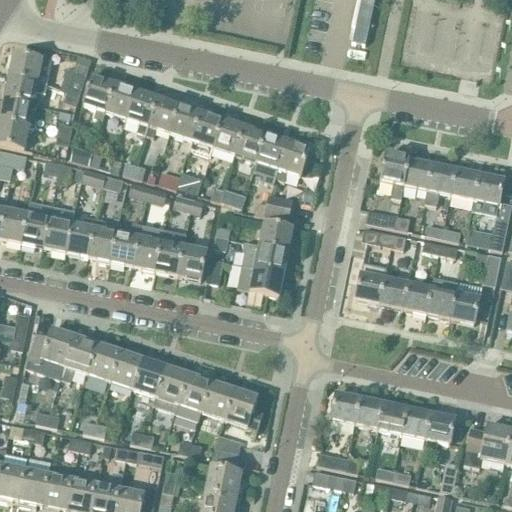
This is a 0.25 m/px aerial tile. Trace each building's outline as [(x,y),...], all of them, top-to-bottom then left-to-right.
[(12,60),(7,83),(36,90),(46,92),(51,68),(12,60)] [(66,74),(59,94),(79,98),(85,80),(66,74)] [(91,82),(82,111),(95,115),(92,125),(101,128),(104,120),(113,89),(91,82)] [(7,83),(3,105),(32,111),(36,90),(7,83)] [(113,89),(104,120),(125,127),(135,97),(113,89)] [(62,108),(75,113),(79,98),(59,94),(58,97),(65,100),(62,108)] [(135,97),(125,127),(138,131),(135,139),(144,142),(157,104),(135,97)] [(157,104),(144,142),(152,144),(155,136),(168,141),(178,111),(157,104)] [(3,105),(0,117),(0,127),(27,134),(27,133),(34,134),(36,126),(29,124),(32,111),(3,105)] [(178,111),(168,141),(190,148),(200,119),(178,111)] [(200,119),(190,148),(211,155),(222,126),(200,119)] [(222,126),(211,155),(233,163),(243,133),(222,126)] [(0,127),(0,151),(22,157),(27,134),(0,127)] [(58,130),(56,140),(70,143),(72,132),(58,130)] [(243,133),(233,163),(255,170),(265,140),(243,133)] [(54,151),(67,153),(68,153),(70,143),(56,140),(54,151)] [(265,140),(255,170),(267,174),(264,183),(274,186),(286,148),(265,140)] [(286,148),(274,186),(282,189),(285,180),(299,185),(308,155),(286,148)] [(70,167),(84,171),(86,171),(90,159),(72,154),(70,167)] [(0,170),(12,173),(15,161),(0,158),(0,170)] [(90,159),(86,171),(97,174),(101,161),(90,159)] [(15,161),(12,173),(22,176),(25,163),(15,161)] [(393,194),(391,203),(400,205),(402,193),(408,166),(384,161),(377,191),(393,194)] [(113,165),(109,178),(117,180),(121,167),(113,165)] [(432,171),(408,166),(402,193),(426,198),(432,171)] [(42,180),(56,183),(58,170),(45,167),(42,180)] [(124,168),(121,181),(130,184),(134,171),(124,168)] [(58,170),(56,183),(54,191),(66,193),(70,172),(58,170)] [(134,171),(130,184),(141,187),(145,174),(134,171)] [(178,184),(174,196),(197,203),(200,190),(187,186),(191,174),(183,171),(179,184),(178,184)] [(432,171),(426,198),(423,211),(435,213),(438,201),(449,203),(455,176),(432,171)] [(81,189),(100,194),(100,193),(104,180),(85,175),(81,189)] [(455,176),(449,203),(473,208),(478,181),(455,176)] [(160,179),(157,191),(157,192),(174,196),(178,184),(160,179)] [(100,193),(100,194),(102,195),(102,193),(116,198),(120,195),(123,187),(106,182),(106,181),(104,180),(100,193)] [(478,181),(473,208),(497,213),(503,186),(478,181)] [(131,202),(144,206),(148,194),(132,190),(129,199),(131,202)] [(148,194),(144,206),(160,210),(164,208),(166,199),(148,194)] [(212,194),(209,206),(218,208),(222,196),(212,194)] [(304,194),(302,206),(312,208),(314,196),(304,194)] [(222,196),(218,208),(229,211),(232,199),(222,196)] [(175,214),(188,218),(191,206),(176,202),(173,211),(175,214)] [(265,210),(261,223),(286,228),(290,207),(268,203),(266,210),(265,210)] [(191,206),(188,218),(200,221),(203,210),(191,206)] [(256,208),(253,221),(261,223),(265,210),(256,208)] [(4,215),(0,234),(0,246),(20,250),(26,220),(5,215),(4,215)] [(367,217),(364,230),(394,236),(396,223),(387,221),(382,220),(367,217)] [(26,220),(20,250),(42,255),(48,224),(26,220)] [(396,223),(394,236),(406,238),(409,225),(397,223),(396,223)] [(48,224),(42,255),(64,259),(70,229),(48,224)] [(70,229),(64,259),(87,264),(94,226),(84,224),(83,231),(70,229)] [(94,226),(87,264),(109,268),(115,238),(103,236),(105,228),(94,226)] [(494,226),(488,255),(501,258),(507,229),(494,226)] [(262,229),(257,252),(287,259),(292,236),(262,229)] [(115,238),(109,268),(132,273),(139,231),(131,230),(128,241),(115,238)] [(139,231),(132,273),(154,278),(162,236),(139,231)] [(425,234),(424,242),(441,246),(442,239),(443,235),(435,234),(426,232),(425,234)] [(216,233),(214,244),(227,246),(229,235),(216,233)] [(361,248),(390,254),(392,241),(364,235),(361,248)] [(442,239),(441,246),(457,249),(459,239),(447,236),(443,235),(442,239)] [(162,236),(154,278),(176,282),(182,253),(185,241),(162,236)] [(400,267),(402,257),(405,244),(392,241),(390,254),(388,265),(400,267)] [(212,253),(225,256),(227,246),(214,244),(212,253)] [(421,258),(437,262),(440,251),(423,247),(421,258)] [(244,249),(239,272),(282,281),(287,259),(257,252),(244,249)] [(440,251),(437,262),(454,265),(456,255),(440,251)] [(182,253),(176,282),(199,287),(205,258),(182,253)] [(481,290),(494,293),(500,264),(487,261),(481,290)] [(210,265),(205,288),(217,291),(222,268),(210,265)] [(511,267),(505,267),(500,294),(511,296),(511,267)] [(354,306),(379,311),(384,284),(386,275),(362,270),(361,279),(360,279),(354,306)] [(234,295),(247,297),(278,304),(282,281),(239,272),(234,295)] [(384,284),(379,311),(402,316),(407,288),(384,284)] [(431,293),(425,321),(449,325),(456,289),(432,284),(430,293),(431,293)] [(407,288),(402,316),(425,321),(431,293),(430,293),(407,288)] [(456,289),(449,325),(473,330),(480,294),(456,289)] [(20,399),(21,399),(19,405),(28,407),(30,402),(40,372),(39,372),(41,367),(62,375),(74,343),(72,343),(74,338),(58,333),(57,337),(50,335),(47,344),(35,340),(26,367),(26,368),(30,369),(20,399)] [(74,343),(62,375),(59,385),(69,389),(73,378),(86,382),(96,351),(96,350),(97,346),(81,340),(79,345),(74,343)] [(10,356),(22,358),(24,347),(12,344),(10,356)] [(96,351),(86,382),(108,390),(119,358),(118,358),(120,353),(104,348),(102,353),(96,351)] [(119,358),(108,390),(131,397),(142,366),(141,366),(143,361),(127,356),(125,360),(119,358)] [(142,366),(131,397),(154,405),(164,373),(166,368),(149,363),(148,368),(142,366)] [(164,373),(154,405),(151,412),(174,420),(177,412),(178,412),(187,381),(189,377),(172,371),(170,375),(164,373)] [(187,381),(178,412),(177,412),(174,420),(197,427),(199,420),(200,420),(210,388),(211,384),(195,379),(193,383),(187,381)] [(4,381),(2,391),(14,393),(16,383),(4,381)] [(210,388),(200,420),(222,427),(233,396),(232,396),(234,392),(218,386),(216,390),(210,388)] [(0,403),(12,406),(14,393),(2,391),(0,401),(0,403)] [(233,396),(222,427),(253,437),(251,445),(253,446),(261,420),(252,417),(258,400),(240,394),(239,398),(233,396)] [(329,426),(354,431),(359,404),(335,399),(329,426)] [(359,404),(354,431),(377,436),(382,409),(359,404)] [(382,409),(377,436),(401,441),(406,414),(382,409)] [(406,414),(401,441),(424,446),(430,419),(406,414)] [(36,418),(34,430),(45,433),(45,432),(47,422),(47,421),(36,418)] [(430,419),(424,446),(422,455),(435,458),(437,448),(449,451),(454,424),(430,419)] [(47,422),(45,432),(45,433),(56,435),(58,423),(47,421),(47,422)] [(83,440),(92,442),(94,431),(95,430),(86,428),(83,440)] [(94,431),(92,442),(105,444),(107,432),(95,430),(94,431)] [(470,436),(466,456),(463,471),(479,475),(480,465),(504,470),(511,436),(486,431),(484,439),(470,436)] [(8,443),(30,448),(33,436),(22,434),(10,432),(8,443)] [(33,437),(30,448),(42,451),(44,439),(44,438),(33,436),(33,437)] [(131,438),(129,450),(140,452),(142,441),(142,440),(131,438)] [(142,441),(140,452),(151,454),(153,442),(142,440),(142,441)] [(67,455),(78,458),(80,446),(69,443),(67,455)] [(80,446),(78,458),(88,460),(91,448),(80,446)] [(178,447),(176,459),(176,460),(187,462),(189,451),(189,450),(178,447)] [(189,451),(187,462),(198,464),(201,452),(189,450),(189,451)] [(114,466),(124,467),(127,455),(116,453),(114,466)] [(127,455),(124,467),(136,470),(138,457),(127,455)] [(213,455),(211,467),(236,471),(238,460),(213,455)] [(318,459),(315,471),(344,478),(347,465),(318,459)] [(0,480),(0,507),(11,510),(12,506),(18,508),(19,508),(25,475),(27,470),(20,469),(20,464),(4,461),(2,471),(0,480)] [(347,465),(344,478),(357,480),(359,468),(347,465)] [(444,468),(438,498),(452,500),(458,471),(444,468)] [(208,473),(204,496),(236,503),(239,486),(235,485),(237,478),(208,473)] [(377,474),(375,484),(374,484),(391,488),(393,478),(377,474)] [(19,508),(18,508),(17,511),(21,511),(35,511),(36,511),(39,511),(42,511),(48,480),(25,475),(19,508)] [(165,477),(163,488),(175,490),(177,479),(165,477)] [(311,491),(340,497),(343,484),(314,478),(311,491)] [(393,478),(391,488),(408,491),(410,481),(393,478)] [(42,511),(66,511),(72,485),(48,480),(42,511)] [(343,484),(340,497),(352,499),(355,486),(343,484)] [(66,511),(90,511),(96,490),(72,485),(66,511)] [(163,488),(161,499),(173,502),(175,490),(163,488)] [(90,511),(115,511),(119,495),(96,490),(90,511)] [(371,500),(388,504),(390,493),(373,490),(371,500)] [(119,495),(115,511),(152,511),(156,495),(142,492),(140,499),(119,495)] [(390,493),(388,504),(405,508),(407,497),(390,493)] [(204,496),(200,511),(233,511),(234,509),(231,508),(232,503),(235,504),(236,503),(204,496)] [(435,511),(448,511),(450,506),(438,503),(435,511)] [(511,511),(511,504),(504,503),(502,511),(511,511)]
